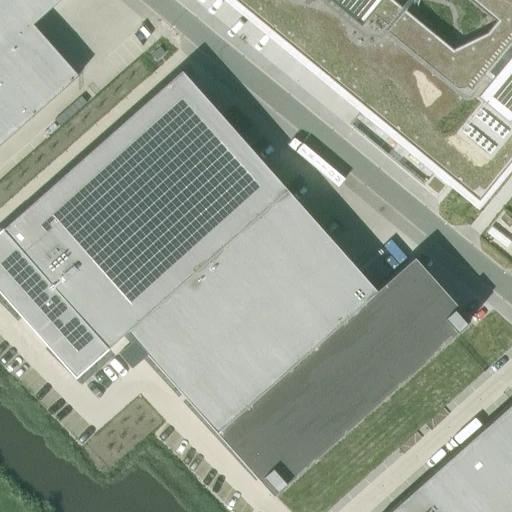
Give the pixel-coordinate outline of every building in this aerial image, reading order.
[(0,0),(0,143),(77,75),(32,24),(58,0),(0,0)] [(511,0),(238,0),(486,200),(511,167),(511,0)] [(1,228),(0,229),(0,295),(21,319),(24,316),(49,345),(46,347),(73,378),(106,348),(125,331),(271,496),(469,321),(412,257),(375,291),(180,71),(1,229),(1,228)] [(433,173),(422,186),(437,198),(447,185),(433,173)] [(511,511),(511,401),(387,511),(511,511)]
